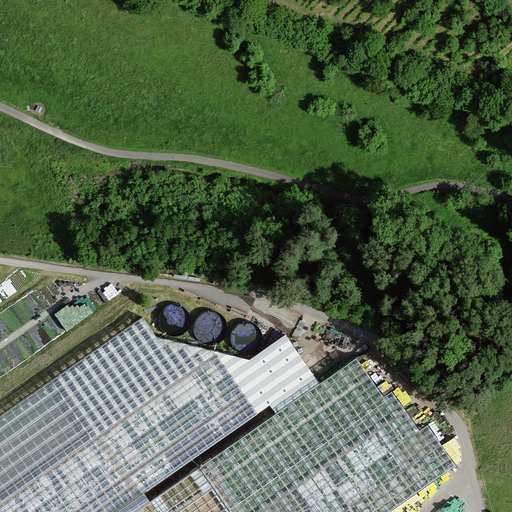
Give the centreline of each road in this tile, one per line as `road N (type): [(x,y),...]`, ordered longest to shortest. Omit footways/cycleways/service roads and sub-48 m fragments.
road 1 (track): [(0,261),(240,292),(334,321),(389,350),(447,405),(479,511)]
road 2 (track): [(0,105),(120,154),(226,164),(366,199),(443,184),(511,199)]
